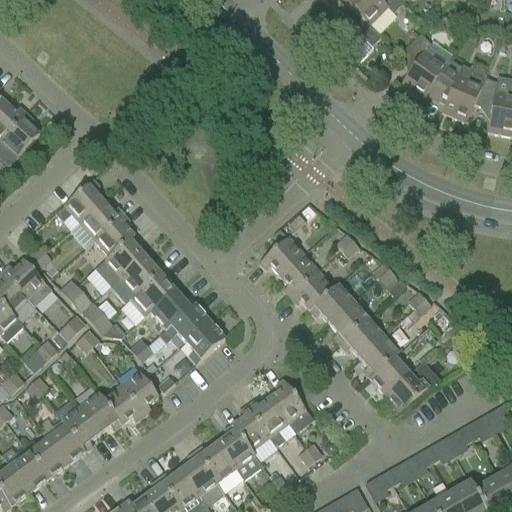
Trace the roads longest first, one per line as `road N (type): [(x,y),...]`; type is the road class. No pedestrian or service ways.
road 1 (residential): [(51,511),(287,335)]
road 2 (residential): [(345,133),(375,103),(455,156),(511,170)]
road 3 (tertiary): [(345,133),(395,172),(474,207),(511,213)]
road 4 (residential): [(88,134),(218,267)]
road 5 (residential): [(218,267),(345,133)]
road 6 (tertiary): [(231,24),(345,133)]
road 7 (residential): [(287,335),(390,452)]
road 8 (residential): [(88,134),(0,223)]
road 9 (residential): [(0,47),(88,134)]
road 10 (residential): [(390,452),(493,389)]
